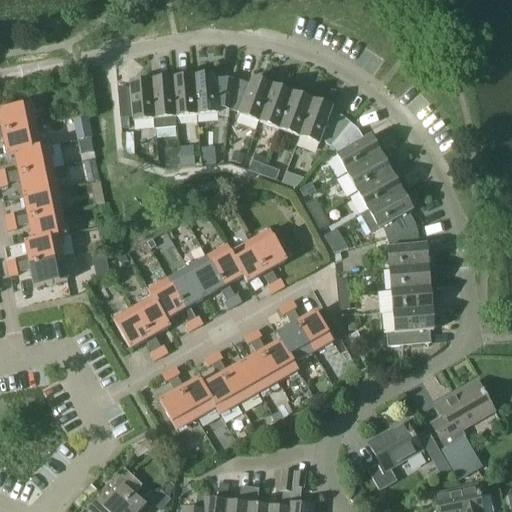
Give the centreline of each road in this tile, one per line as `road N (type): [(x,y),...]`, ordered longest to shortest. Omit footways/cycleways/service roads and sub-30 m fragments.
road 1 (residential): [(325,458),(337,422),(453,353),(468,316),(458,223),(419,146),(388,109),(316,61),(226,38),(0,78)]
road 2 (residential): [(92,407),(309,282)]
road 3 (residential): [(44,511),(103,445),(92,407)]
